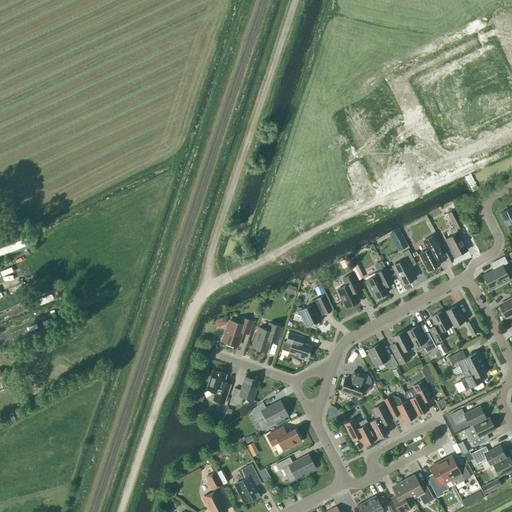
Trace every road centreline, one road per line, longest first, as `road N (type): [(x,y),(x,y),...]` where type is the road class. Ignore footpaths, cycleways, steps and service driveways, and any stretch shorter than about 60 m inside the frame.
road 1 (unclassified): [(121,511),(192,306),(209,287),(511,134)]
road 2 (track): [(209,287),(210,258),(294,0)]
road 3 (residential): [(465,281),(345,340),(335,360)]
road 4 (residential): [(465,281),(498,239),(482,202),(511,188)]
